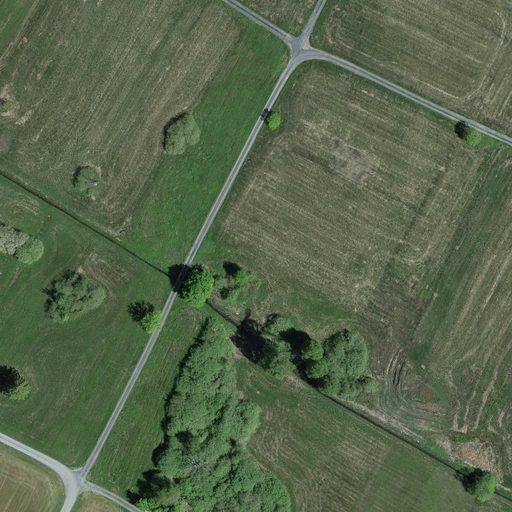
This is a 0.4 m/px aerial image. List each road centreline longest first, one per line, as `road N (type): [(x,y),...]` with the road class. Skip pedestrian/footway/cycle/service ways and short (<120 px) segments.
road 1 (track): [(304,56),(256,134),(64,511)]
road 2 (track): [(304,56),(338,58),(511,138)]
road 3 (track): [(0,436),(144,511)]
